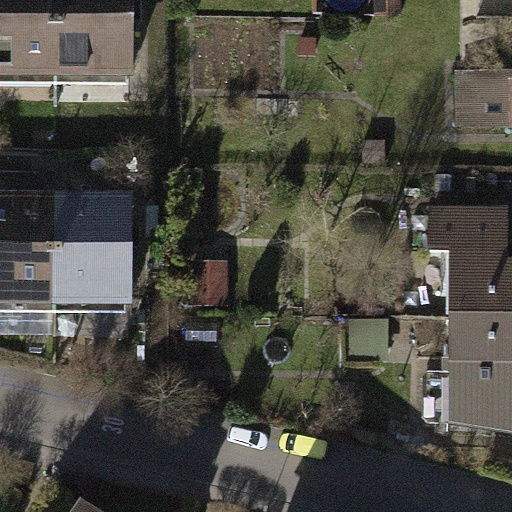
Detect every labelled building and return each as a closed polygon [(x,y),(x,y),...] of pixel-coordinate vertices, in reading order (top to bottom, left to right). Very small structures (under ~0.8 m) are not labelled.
[(0,0),(0,81),(53,81),(52,0),(0,0)] [(129,80),(128,0),(52,0),(53,81),(129,80)] [(399,0),(374,0),(374,22),(398,23),(399,0)] [(314,46),(297,44),(295,61),(313,62),(314,46)] [(511,78),(449,79),(449,141),(511,140),(511,78)] [(129,307),(127,198),(52,199),(53,309),(129,307)] [(0,309),(53,309),(52,199),(0,200),(0,309)] [(454,325),(511,325),(511,271),(511,272),(511,216),(434,216),(434,261),(454,261),(454,325)] [(511,325),(454,325),(454,388),(427,388),(427,440),(511,440),(511,325)]
